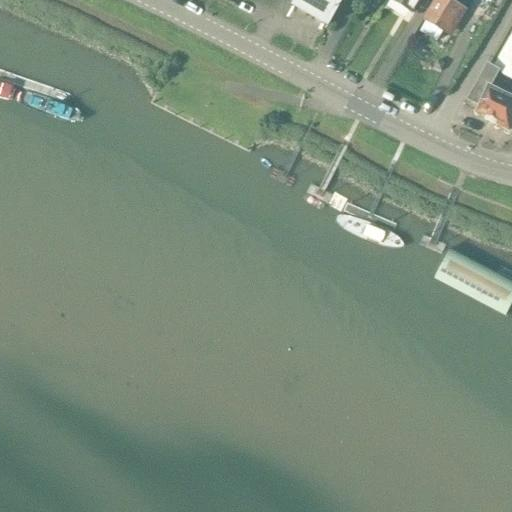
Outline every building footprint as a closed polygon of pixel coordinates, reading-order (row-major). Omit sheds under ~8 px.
[(327,26),(341,0),(295,0),(292,6),(327,26)] [(389,0),(411,13),(418,0),(389,0)] [(435,0),(423,20),(445,34),(450,36),(464,13),(459,11),(461,8),(465,0),(435,0)] [(511,32),(492,68),(498,71),(511,79),(511,77),(511,32)] [(511,123),(511,99),(488,88),(498,71),(492,68),(487,65),(467,99),(479,105),(476,111),(485,116),(486,117),(484,120),(495,125),(508,131),(511,123)]
